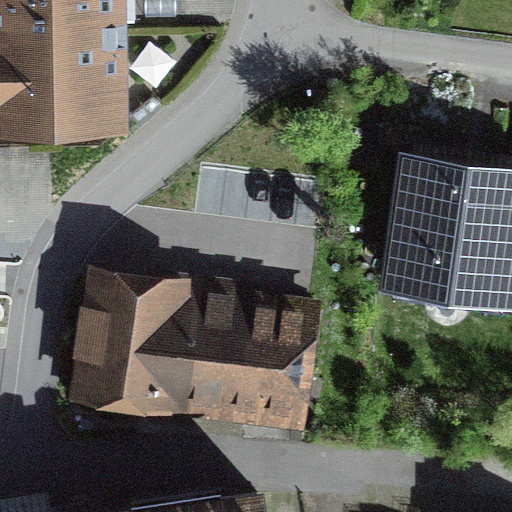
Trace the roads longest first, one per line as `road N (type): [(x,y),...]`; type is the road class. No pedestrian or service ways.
road 1 (residential): [(0,474),(23,468),(59,242),(275,39)]
road 2 (residential): [(275,39),(388,36),(511,57)]
